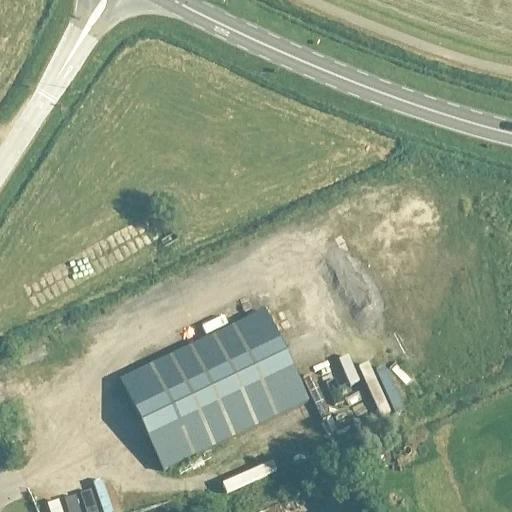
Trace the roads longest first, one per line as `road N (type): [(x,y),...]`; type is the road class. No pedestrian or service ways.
road 1 (secondary): [(169,0),(331,75),(511,133)]
road 2 (tertiary): [(0,166),(111,0)]
